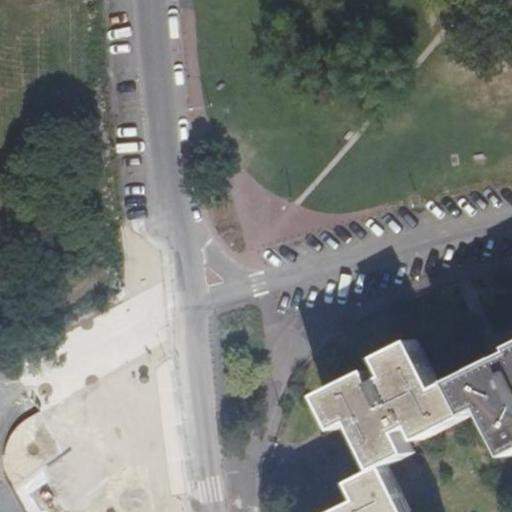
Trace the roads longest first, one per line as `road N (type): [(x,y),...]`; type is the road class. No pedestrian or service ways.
road 1 (residential): [(245,287),(511,221)]
road 2 (tertiary): [(214,511),(196,302)]
road 3 (tertiary): [(165,311),(193,511)]
road 4 (tertiary): [(150,0),(164,160)]
road 5 (tertiary): [(164,160),(165,311)]
